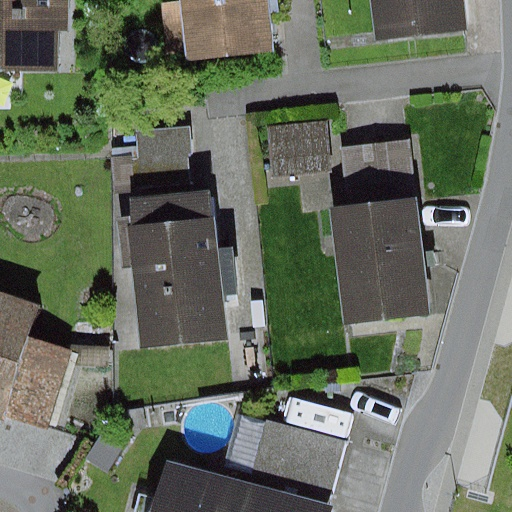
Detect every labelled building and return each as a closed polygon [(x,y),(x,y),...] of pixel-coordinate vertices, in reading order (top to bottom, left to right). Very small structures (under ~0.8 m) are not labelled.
[(0,0),(0,71),(70,71),(69,0),(0,0)] [(215,62),(300,54),(295,0),(201,0),(202,1),(178,3),(182,52),(214,49),(215,62)] [(397,0),(401,36),(491,29),(488,0),(397,0)] [(335,123),(279,130),(284,181),(341,175),(335,123)] [(201,130),(144,137),(151,188),(200,181),(198,160),(205,159),(201,130)] [(361,208),(428,200),(420,141),(353,150),(361,208)] [(169,345),(262,336),(247,185),(155,193),(169,345)] [(361,208),(348,210),(363,325),(453,313),(437,198),(428,200),(361,208)] [(0,406),(20,413),(53,307),(0,290),(0,406)] [(511,511),(511,315),(453,508),(467,511),(511,511)] [(168,511),(343,511),(359,442),(272,423),(261,474),(181,456),(168,511)]
